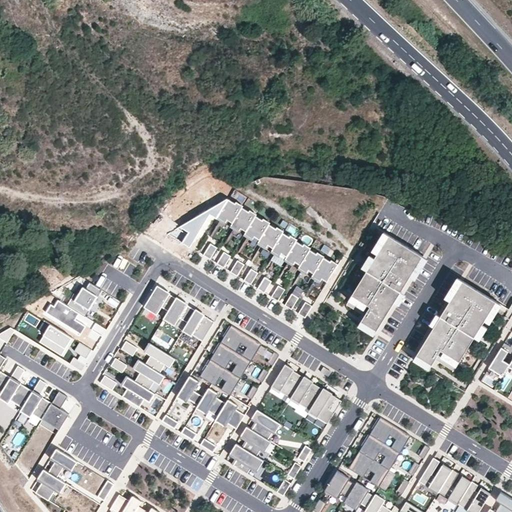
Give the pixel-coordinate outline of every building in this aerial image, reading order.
[(228,199),(183,228),(193,233),(186,245),(193,249),(214,216),(217,218),(228,199)] [(241,210),(227,202),(215,221),(224,226),(225,223),(230,226),(241,210)] [(255,217),(241,209),(241,210),(230,226),(229,228),(238,233),(239,231),(244,233),(255,217)] [(269,225),(255,217),(244,233),(243,236),(251,241),(253,238),(259,241),(269,225)] [(282,233),(269,225),(259,241),(257,244),(265,249),(267,247),(272,249),(282,233)] [(296,241),(282,233),(272,249),(270,252),(279,257),(281,254),(286,257),(296,241)] [(376,256),(389,236),(383,233),(371,253),(376,256)] [(410,277),(422,257),(389,236),(376,256),(367,272),(360,282),(346,305),(364,316),(380,326),(394,303),(400,293),(410,277)] [(310,250),(296,241),(284,260),(293,266),(295,263),(300,266),(310,250)] [(214,244),(207,256),(214,260),(221,248),(214,244)] [(323,258),(310,250),(300,266),(298,269),(306,274),(308,271),(313,274),(323,258)] [(229,253),(222,265),(228,269),(236,257),(229,253)] [(415,281),(428,260),(422,257),(410,277),(415,281)] [(337,267),(323,258),(313,274),(311,277),(320,282),(322,279),(327,282),(337,267)] [(241,261),(234,273),(240,277),(248,265),(241,261)] [(254,269),(246,281),(253,285),(260,274),(254,269)] [(360,282),(367,272),(361,269),(355,279),(360,282)] [(267,278),(260,290),(267,294),(274,282),(267,278)] [(450,302),(462,281),(457,278),(444,299),(450,302)] [(484,323),(496,302),(462,281),(450,302),(440,317),(434,328),(420,351),(435,360),(453,372),(468,349),(474,338),(484,323)] [(85,317),(102,291),(89,283),(85,289),(82,288),(77,297),(73,294),(66,305),(85,317)] [(278,286),(271,297),(278,302),(285,290),(278,286)] [(168,312),(175,299),(156,288),(144,307),(157,315),(161,308),(168,312)] [(399,307),(406,296),(400,293),(394,303),(399,307)] [(292,294),(284,306),(291,310),(299,298),(292,294)] [(194,313),(195,311),(175,299),(168,312),(166,315),(178,322),(179,319),(187,324),(194,313)] [(305,302),(298,314),(305,318),(312,307),(305,302)] [(489,326),(501,306),(496,302),(484,323),(489,326)] [(79,316),(59,303),(56,308),(52,306),(47,314),(80,335),(86,327),(76,321),(79,316)] [(214,323),(200,315),(199,316),(194,313),(187,324),(183,330),(202,342),(214,323)] [(434,328),(440,317),(435,314),(429,325),(434,328)] [(178,322),(166,315),(163,319),(175,326),(178,322)] [(380,326),(364,316),(358,327),(373,337),(380,326)] [(74,340),(50,325),(39,342),(63,357),(74,340)] [(261,344),(231,326),(220,343),(251,361),(261,344)] [(0,339),(7,344),(15,331),(10,328),(0,334),(0,339)] [(473,352),(479,342),(474,338),(468,349),(473,352)] [(125,341),(120,349),(132,356),(137,348),(125,341)] [(93,352),(79,343),(74,351),(81,356),(77,361),(84,365),(93,352)] [(175,359),(149,343),(143,352),(150,356),(144,364),(159,373),(164,364),(169,368),(175,359)] [(220,343),(210,360),(241,379),(251,362),(251,361),(220,343)] [(511,344),(510,347),(504,343),(488,368),(502,377),(508,367),(509,365),(502,361),(508,352),(511,354),(511,344)] [(435,360),(420,351),(413,361),(429,371),(435,360)] [(279,355),(274,352),(268,362),(273,365),(279,355)] [(0,369),(6,359),(0,355),(0,392),(1,393),(10,378),(0,372),(0,369)] [(115,359),(110,367),(122,374),(127,366),(115,359)] [(241,379),(210,360),(199,377),(230,396),(241,379)] [(144,364),(139,361),(134,369),(140,373),(135,382),(149,391),(154,382),(160,385),(165,377),(159,373),(144,364)] [(331,371),(323,366),(320,371),(328,376),(331,371)] [(24,371),(18,367),(10,378),(1,393),(0,395),(0,399),(8,405),(10,402),(22,409),(33,392),(23,386),(17,383),(24,371)] [(289,401),(303,378),(289,369),(288,371),(283,368),(270,389),(289,401)] [(262,382),(268,372),(263,369),(257,379),(262,382)] [(117,383),(105,376),(100,384),(112,391),(117,383)] [(135,382),(126,377),(121,385),(127,389),(122,397),(140,408),(145,400),(150,403),(155,394),(149,391),(135,382)] [(198,382),(190,377),(176,398),(185,404),(187,400),(197,407),(206,392),(196,385),(198,382)] [(323,390),(303,378),(289,401),(308,413),(321,392),(323,390)] [(47,385),(40,380),(33,392),(22,409),(20,412),(27,417),(29,414),(41,421),(52,404),(39,396),(47,385)] [(252,399),(258,389),(253,386),(247,396),(252,399)] [(197,407),(195,410),(205,416),(207,412),(217,419),(226,404),(216,398),(218,394),(209,388),(206,392),(197,407)] [(327,425),(342,401),(328,393),(326,395),(321,392),(308,413),(327,425)] [(66,400),(58,394),(52,404),(41,421),(41,422),(58,433),(67,418),(58,412),(66,400)] [(217,419),(214,422),(224,428),(226,424),(236,430),(245,416),(235,410),(237,406),(228,400),(226,404),(217,419)] [(22,409),(10,402),(8,405),(7,407),(19,414),(22,409)] [(281,425),(257,410),(252,418),(257,422),(252,430),(268,440),(272,434),(274,435),(281,425)] [(41,421),(29,414),(27,417),(25,421),(37,428),(41,422),(41,421)] [(166,415),(162,422),(175,430),(178,423),(166,415)] [(380,418),(370,435),(400,453),(410,436),(380,418)] [(185,427),(181,434),(194,441),(198,435),(185,427)] [(252,430),(247,427),(241,437),(248,441),(243,448),(257,457),(261,449),(266,452),(271,442),(268,440),(252,430)] [(370,435),(359,452),(389,470),(400,453),(370,435)] [(204,439),(200,445),(213,453),(217,447),(204,439)] [(257,457),(243,448),(236,444),(230,455),(237,459),(233,466),(247,474),(251,468),(257,472),(264,461),(257,457)] [(299,459),(304,462),(312,450),(307,446),(299,459)] [(425,446),(418,457),(424,460),(431,449),(425,446)] [(72,471),(77,462),(57,449),(51,458),(56,461),(48,473),(57,478),(64,466),(72,471)] [(389,470),(359,452),(349,469),(379,487),(389,470)] [(440,460),(434,456),(419,479),(438,491),(452,469),(452,468),(443,463),(440,467),(438,471),(434,469),(437,465),(440,460)] [(416,462),(408,473),(414,477),(421,465),(416,462)] [(288,476),(294,479),(301,467),(296,463),(288,476)] [(458,473),(452,469),(438,491),(437,493),(457,504),(457,503),(471,482),(461,476),(458,481),(456,484),(452,482),(455,479),(458,473)] [(60,494),(66,484),(57,478),(48,473),(44,470),(38,480),(43,483),(36,494),(48,502),(55,490),(60,494)] [(337,471),(325,491),(338,498),(342,492),(348,496),(355,485),(349,481),(350,478),(337,471)] [(404,479),(396,491),(402,494),(409,483),(404,479)] [(457,503),(472,511),(478,511),(491,492),(481,486),(481,487),(479,491),(475,488),(477,485),(478,483),(472,479),(471,482),(457,503)] [(278,493),(283,497),(291,484),(286,480),(278,493)] [(104,501),(114,485),(107,481),(97,497),(104,501)] [(348,496),(345,502),(357,510),(361,504),(368,508),(375,496),(368,492),(370,490),(357,482),(355,485),(348,496)] [(511,511),(511,495),(502,490),(497,498),(502,501),(497,510),(500,511),(511,511)] [(368,508),(364,511),(391,511),(393,510),(382,504),(386,498),(377,492),(375,496),(368,508)] [(135,511),(139,507),(142,502),(133,497),(130,502),(119,495),(110,510),(114,511),(135,511)] [(321,500),(313,511),(314,511),(323,511),(328,504),(321,500)] [(426,511),(407,500),(402,509),(407,511),(426,511)] [(472,511),(457,503),(457,504),(454,508),(460,511),(472,511)]
